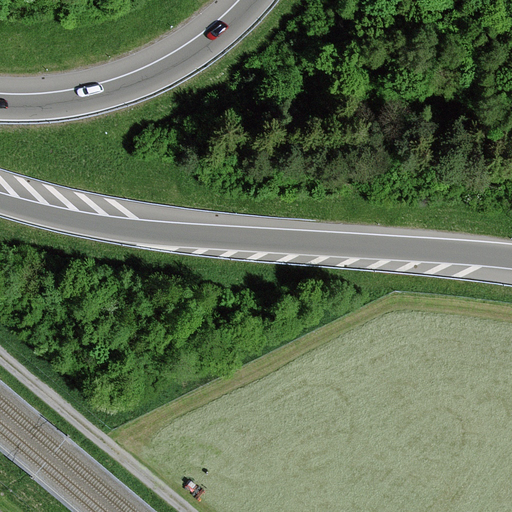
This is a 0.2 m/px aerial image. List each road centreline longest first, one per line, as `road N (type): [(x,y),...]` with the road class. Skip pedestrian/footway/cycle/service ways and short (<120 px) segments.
road 1 (motorway): [(0,202),(117,229),(511,256)]
road 2 (motorway): [(256,0),(190,57),(116,91),(0,104)]
road 3 (track): [(0,359),(182,511)]
